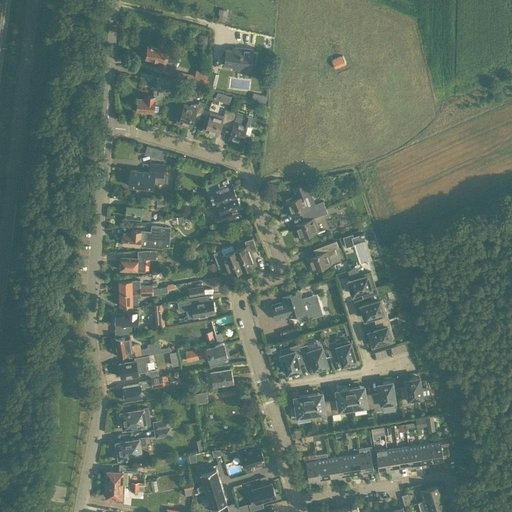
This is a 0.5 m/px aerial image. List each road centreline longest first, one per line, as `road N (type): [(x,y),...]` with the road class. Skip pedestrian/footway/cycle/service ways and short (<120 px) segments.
road 1 (residential): [(265,389),(240,299),(280,265),(244,170),(105,128)]
road 2 (residential): [(82,511),(101,414),(92,321),(105,128)]
road 3 (residential): [(460,511),(452,475),(297,498)]
road 4 (residential): [(105,128),(117,0)]
